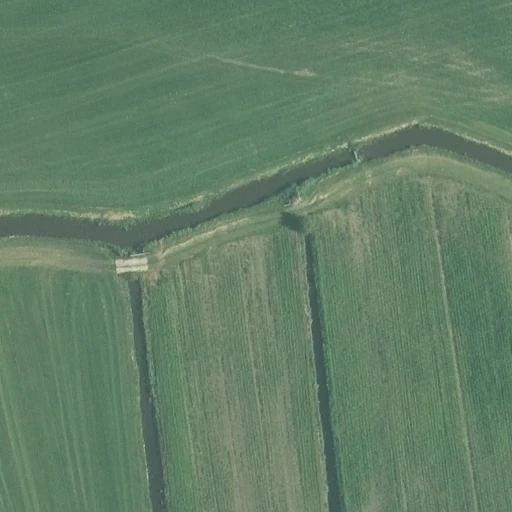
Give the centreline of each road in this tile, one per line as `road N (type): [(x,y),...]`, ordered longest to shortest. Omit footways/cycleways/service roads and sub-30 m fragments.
road 1 (track): [(0,276),(146,265),(416,169),(450,172),(511,198)]
road 2 (track): [(0,156),(79,160),(157,151),(406,67),(461,71),(511,91)]
road 3 (track): [(295,511),(258,225)]
